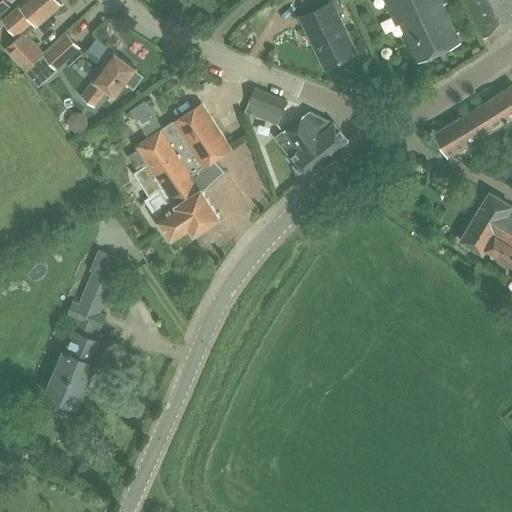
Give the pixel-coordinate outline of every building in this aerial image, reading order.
[(0,0),(0,13),(10,4),(6,0),(0,0)] [(46,53),(28,33),(63,3),(60,0),(23,0),(20,3),(20,4),(2,20),(16,37),(4,48),(26,72),(46,53)] [(310,25),(306,27),(325,67),(357,52),(338,13),(343,11),(337,0),(319,0),(322,5),(304,14),(310,25)] [(461,41),(443,3),(447,1),(446,0),(385,0),(397,25),(401,23),(419,60),(461,41)] [(511,0),(466,0),(484,37),(511,24),(511,0)] [(46,53),(26,72),(32,79),(50,62),(57,69),(80,47),(68,34),(47,54),(46,53)] [(135,89),(145,76),(137,70),(138,69),(114,51),(93,79),(94,79),(82,96),(95,106),(107,89),(117,96),(127,83),(135,89)] [(481,136),(499,125),(511,116),(511,83),(479,105),(479,106),(467,113),(481,136)] [(281,114),(287,100),(256,87),(250,101),(281,114)] [(149,163),(135,172),(150,196),(146,199),(173,240),(191,228),(194,234),(220,217),(203,191),(225,170),(214,159),(232,148),(202,102),(163,128),(155,117),(140,126),(148,137),(137,145),(149,163)] [(347,146),(348,138),(347,138),(334,122),(310,110),(276,136),(292,156),(290,157),(297,166),(294,171),(300,179),(306,178),(346,146),(347,146)] [(465,146),(481,136),(467,113),(435,132),(448,155),(465,145),(465,146)] [(448,181),(441,193),(452,199),(459,188),(448,181)] [(511,204),(490,191),(461,239),(483,253),(486,247),(511,263),(511,204)] [(99,312),(113,279),(121,258),(99,248),(90,270),(94,272),(81,304),(73,301),(68,315),(81,320),(76,331),(75,331),(67,351),(65,351),(61,363),(57,361),(52,373),(55,375),(47,393),(49,394),(46,402),(46,404),(46,407),(47,409),(49,412),(61,417),(65,417),(67,416),(70,414),(74,404),(76,405),(94,363),(93,362),(101,342),(90,337),(94,326),(101,328),(106,315),(99,312)]
